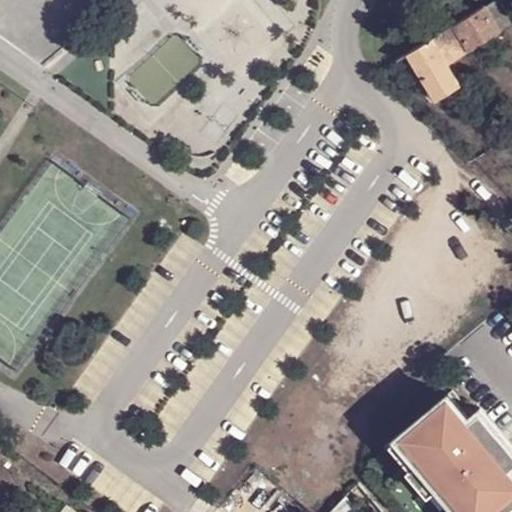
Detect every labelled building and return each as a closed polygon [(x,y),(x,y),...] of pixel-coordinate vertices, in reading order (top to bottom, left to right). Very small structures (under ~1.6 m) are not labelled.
[(511,24),(511,0),(497,0),(419,48),(433,72),(511,24)] [(419,48),(399,61),(412,83),(409,85),(423,108),(447,94),(433,72),(419,48)] [(511,511),(511,467),(510,465),(500,453),(503,450),(473,414),(469,417),(449,392),(401,433),(422,457),(418,460),(438,484),(458,507),(461,505),(467,511),(511,511)] [(511,463),(511,444),(481,407),(473,414),(503,450),(500,453),(510,465),(511,463)] [(422,457),(401,433),(391,441),(412,465),(418,460),(422,457)] [(438,484),(418,460),(412,465),(408,468),(428,492),(438,484)]
